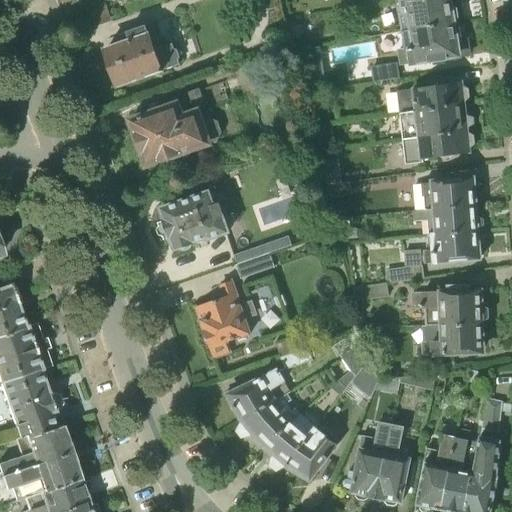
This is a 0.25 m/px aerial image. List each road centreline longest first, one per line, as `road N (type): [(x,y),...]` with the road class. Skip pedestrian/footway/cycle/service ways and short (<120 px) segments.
road 1 (residential): [(191,511),(51,142)]
road 2 (residential): [(51,142),(1,0)]
